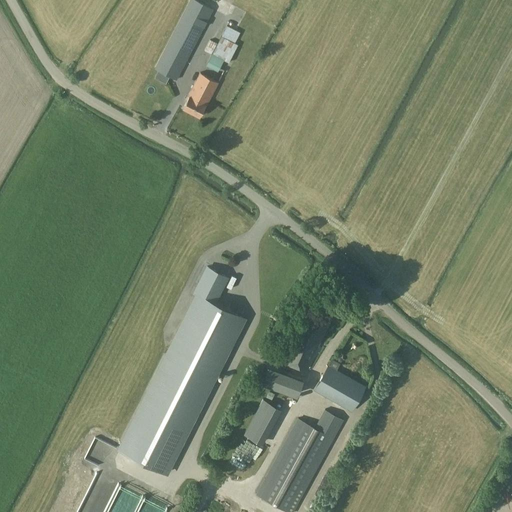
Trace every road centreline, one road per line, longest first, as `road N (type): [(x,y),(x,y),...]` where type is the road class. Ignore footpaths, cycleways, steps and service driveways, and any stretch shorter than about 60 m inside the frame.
road 1 (unclassified): [(511,420),(249,194),(68,86),(10,0)]
road 2 (track): [(511,50),(375,297)]
